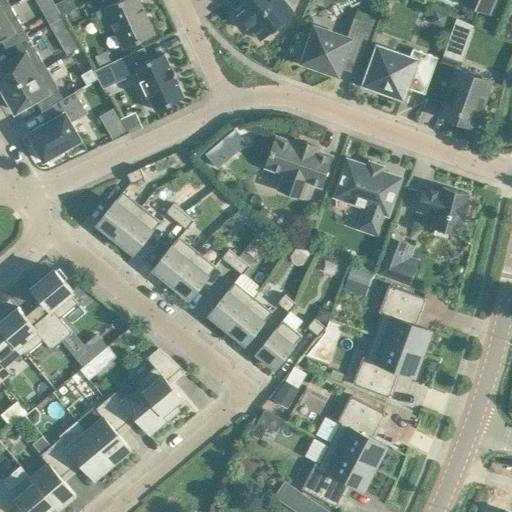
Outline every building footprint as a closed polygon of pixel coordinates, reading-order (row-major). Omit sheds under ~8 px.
[(0,0),(0,12),(11,6),(7,0),(0,0)] [(140,0),(120,0),(96,11),(105,30),(114,26),(124,47),(156,33),(140,0)] [(230,0),(241,13),(239,15),(241,17),(243,15),(249,22),(246,24),(248,26),(250,25),(261,40),(296,13),(286,0),(230,0)] [(459,0),(460,0),(473,6),(491,14),(496,0),(459,0)] [(55,4),(43,11),(49,23),(62,16),(61,15),(55,4)] [(11,6),(0,12),(0,38),(1,38),(7,49),(28,37),(11,6)] [(435,10),(431,23),(443,27),(447,14),(435,10)] [(355,16),(349,33),(317,22),(303,61),(339,74),(341,68),(356,73),(373,24),(355,16)] [(14,60),(0,68),(0,83),(5,92),(46,68),(28,37),(7,49),(14,60)] [(379,43),(372,65),(365,84),(369,85),(368,88),(379,92),(380,89),(403,97),(407,85),(412,87),(411,89),(425,94),(439,56),(414,48),(412,54),(379,43)] [(150,59),(144,47),(94,70),(98,78),(104,88),(138,72),(156,110),(185,96),(165,53),(150,59)] [(463,63),(444,56),(428,101),(444,107),(441,115),(457,120),(456,123),(470,128),(471,125),(475,127),(477,122),(480,123),(485,110),(482,109),(491,81),(460,70),(463,63)] [(46,68),(5,92),(16,111),(37,100),(42,109),(63,98),(46,68)] [(92,68),(82,74),(88,84),(98,78),(94,70),(92,68)] [(49,122),(29,133),(35,144),(33,146),(40,159),(44,157),(45,159),(48,158),(49,161),(63,154),(61,149),(79,139),(70,121),(86,113),(75,92),(43,110),(49,122)] [(234,129),(201,156),(213,170),(246,143),(234,129)] [(296,138),(295,142),(277,136),(266,167),(282,173),(278,188),(304,198),(309,184),(321,187),(333,155),(319,151),(320,147),(307,142),(296,138)] [(338,205),(346,208),(352,202),(366,206),(359,227),(378,234),(385,213),(388,214),(401,178),(381,171),(383,166),(371,162),(369,166),(348,159),(335,196),(337,196),(338,205)] [(132,183),(145,177),(141,167),(128,173),(132,183)] [(449,231),(458,234),(462,220),(465,221),(470,199),(468,199),(469,193),(443,187),(442,192),(423,187),(418,209),(436,214),(433,227),(437,228),(436,233),(447,236),(449,231)] [(116,237),(142,206),(123,190),(98,222),(116,237)] [(177,220),(184,211),(173,203),(166,211),(177,220)] [(142,206),(116,237),(135,253),(161,221),(142,206)] [(184,211),(177,220),(187,228),(194,220),(184,211)] [(377,271),(376,272),(410,284),(416,267),(401,261),(409,242),(398,238),(392,236),(390,235),(377,271)] [(154,268),(172,283),(198,251),(180,236),(154,268)] [(314,257),(321,248),(309,239),(302,249),(314,257)] [(254,263),(260,256),(243,241),(237,248),(254,263)] [(233,265),(239,257),(229,248),(222,256),(233,265)] [(198,251),(172,283),(191,298),(216,266),(198,251)] [(367,258),(365,262),(367,267),(371,268),(375,267),(377,262),(375,258),(371,256),(367,258)] [(239,257),(233,265),(243,273),(250,265),(239,257)] [(43,317),(62,341),(73,332),(61,318),(79,303),(71,293),(74,291),(56,269),(33,287),(52,310),(43,317)] [(372,278),(351,271),(342,290),(366,295),(372,278)] [(210,313),(228,328),(254,297),(236,282),(210,313)] [(386,314),(378,336),(423,353),(432,330),(416,324),(426,298),(389,284),(379,312),(386,314)] [(285,293),(278,302),(290,311),(297,302),(285,293)] [(254,297),(228,328),(247,343),(272,312),(254,297)] [(19,307),(1,322),(25,351),(28,354),(44,340),(52,349),(62,341),(43,317),(33,325),(19,307)] [(320,308),(316,318),(327,322),(330,312),(320,308)] [(308,327),(320,336),(327,327),(315,318),(308,327)] [(25,351),(1,322),(0,320),(0,378),(3,382),(13,373),(7,366),(25,351)] [(325,333),(307,355),(330,362),(343,325),(330,320),(325,333)] [(282,321),(257,351),(276,367),(302,336),(282,321)] [(113,326),(102,333),(110,344),(121,337),(113,326)] [(423,353),(378,336),(370,358),(363,355),(353,383),(389,397),(399,370),(415,376),(423,353)] [(118,357),(130,350),(122,338),(110,346),(118,357)] [(155,366),(136,381),(139,384),(167,418),(179,408),(175,403),(183,397),(168,379),(182,366),(159,348),(147,357),(155,366)] [(79,390),(98,374),(89,364),(70,380),(79,390)] [(309,375),(295,369),(286,382),(274,401),(288,410),(309,375)] [(117,391),(106,399),(112,406),(126,422),(135,415),(150,432),(164,420),(167,418),(139,384),(136,386),(123,398),(117,391)] [(344,424),(333,445),(376,467),(388,445),(373,437),(386,412),(351,394),(337,421),(344,424)] [(85,429),(99,447),(113,463),(131,448),(116,430),(126,422),(112,406),(106,399),(96,408),(102,415),(85,429)] [(420,405),(402,406),(404,433),(423,432),(420,405)] [(16,426),(25,418),(16,408),(7,416),(16,426)] [(285,422),(261,411),(252,436),(263,441),(268,430),(277,432),(285,422)] [(62,437),(51,445),(70,468),(80,461),(95,478),(113,463),(99,447),(85,429),(68,444),(62,437)] [(39,489),(53,505),(57,510),(76,494),(61,476),(70,468),(51,445),(43,435),(33,443),(42,453),(42,454),(47,460),(30,475),(28,476),(39,489)] [(365,489),(376,467),(333,445),(322,466),(316,462),(302,488),(337,506),(350,482),(365,489)] [(238,466),(238,467),(246,471),(252,458),(244,454),(238,466)] [(3,478),(0,480),(0,496),(11,510),(20,502),(28,511),(44,511),(53,505),(39,489),(28,476),(30,475),(21,465),(4,479),(3,478)] [(332,511),(285,480),(275,496),(298,511),(332,511)] [(8,511),(11,510),(0,496),(0,511),(8,511)]
